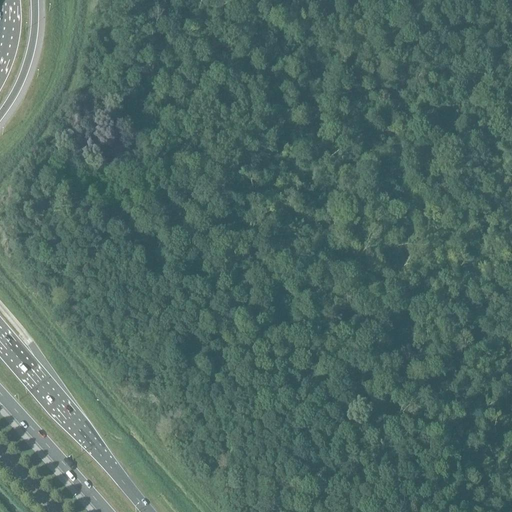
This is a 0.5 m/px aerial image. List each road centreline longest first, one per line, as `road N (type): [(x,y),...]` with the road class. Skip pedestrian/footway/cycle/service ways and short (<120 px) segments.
road 1 (trunk): [(147,511),(0,337)]
road 2 (trunk): [(0,394),(105,511)]
road 3 (motorway): [(0,115),(26,66),(35,0)]
